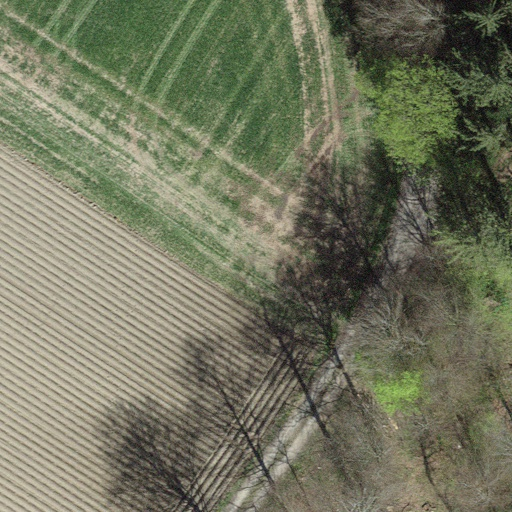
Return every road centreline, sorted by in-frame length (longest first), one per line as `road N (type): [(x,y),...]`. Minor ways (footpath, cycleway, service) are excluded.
road 1 (track): [(437,167),(419,230),(313,428),(252,511)]
road 2 (track): [(414,0),(437,167)]
road 3 (track): [(437,167),(511,294)]
